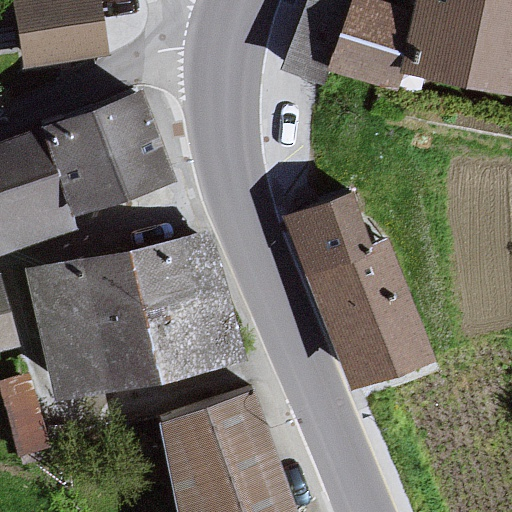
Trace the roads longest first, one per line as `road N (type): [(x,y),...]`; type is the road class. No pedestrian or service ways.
road 1 (tertiary): [(226,49),(224,154),(364,511)]
road 2 (residential): [(0,127),(154,54),(226,49)]
